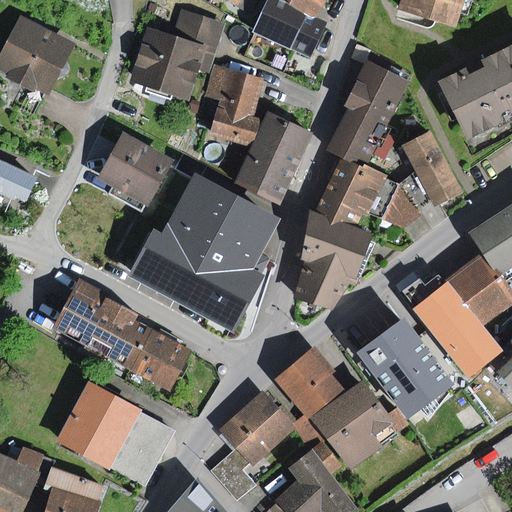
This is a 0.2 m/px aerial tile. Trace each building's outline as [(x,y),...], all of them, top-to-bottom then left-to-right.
[(227,0),(252,13),(259,0),(227,0)] [(320,19),(283,0),(270,0),(255,33),(314,61),(329,24),(320,19)] [(331,0),(283,0),(320,19),(331,0)] [(407,0),(403,13),(463,31),(472,0),(407,0)] [(174,35),(151,28),(132,84),(192,103),(205,65),(214,68),(228,24),(182,10),(174,35)] [(81,46),(24,16),(0,61),(0,70),(10,76),(8,80),(36,95),(38,91),(53,99),(81,46)] [(472,70),(443,84),(473,144),(509,126),(506,121),(508,116),(511,114),(511,48),(485,62),(489,69),(475,76),(472,70)] [(413,84),(370,61),(348,108),(351,110),(330,153),(344,160),(368,169),(369,167),(370,168),(413,84)] [(266,80),(216,66),(206,98),(221,102),(211,137),(250,148),(263,121),(256,118),(266,80)] [(313,133),(267,111),(263,121),(250,148),(296,169),(313,133)] [(434,133),(405,148),(418,173),(402,186),(422,213),(434,204),(437,210),(466,195),(434,133)] [(178,163),(126,135),(101,181),(113,187),(109,195),(143,214),(148,206),(152,209),(178,163)] [(296,169),(250,148),(233,184),(280,205),(296,169)] [(368,169),(344,160),(315,213),(360,230),(365,216),(371,218),(372,216),(405,230),(424,216),(422,213),(402,186),(390,180),(391,178),(370,168),(369,167),(368,169)] [(42,180),(0,161),(0,194),(18,202),(20,199),(31,204),(42,180)] [(280,218),(194,172),(162,233),(153,228),(127,277),(233,333),(264,275),(253,270),(280,218)] [(304,262),(350,279),(356,281),(372,234),(360,230),(315,213),(309,210),(300,260),(304,262)] [(511,272),(511,225),(505,215),(474,235),(486,255),(498,273),(502,271),(505,277),(511,272)] [(440,269),(405,293),(472,379),(504,353),(485,329),(511,308),(511,286),(505,277),(502,271),(498,273),(486,255),(450,282),(440,269)] [(350,279),(304,262),(294,299),(333,310),(350,279)] [(0,311),(19,278),(0,267),(0,311)] [(125,368),(149,326),(141,322),(144,317),(112,300),(113,298),(82,281),(55,330),(125,368)] [(411,321),(363,356),(413,423),(426,413),(435,422),(455,396),(453,393),(461,387),(411,321)] [(149,326),(125,368),(174,395),(198,353),(149,326)] [(339,373),(318,348),(277,382),(311,423),(314,421),(349,392),(336,376),(339,373)] [(511,364),(501,375),(511,385),(511,364)] [(367,382),(314,421),(353,474),(386,449),(380,440),(399,426),(367,382)] [(113,469),(142,413),(143,412),(90,383),(58,444),(111,472),(113,469)] [(264,392),(221,431),(238,450),(252,464),(255,468),(299,429),(264,392)] [(142,413),(113,469),(146,487),(176,431),(142,413)] [(300,481),(278,502),(279,504),(269,511),(360,511),(361,511),(333,475),(344,467),(325,444),(291,471),(300,481)] [(20,463),(0,454),(0,511),(27,511),(44,474),(52,478),(55,470),(58,462),(46,458),(46,457),(26,449),(20,463)] [(252,464),(238,450),(212,472),(238,502),(258,486),(244,471),(252,464)] [(107,488),(55,470),(52,478),(48,490),(56,493),(49,511),(102,511),(105,504),(102,503),(107,488)] [(223,511),(199,486),(172,511),(223,511)]
